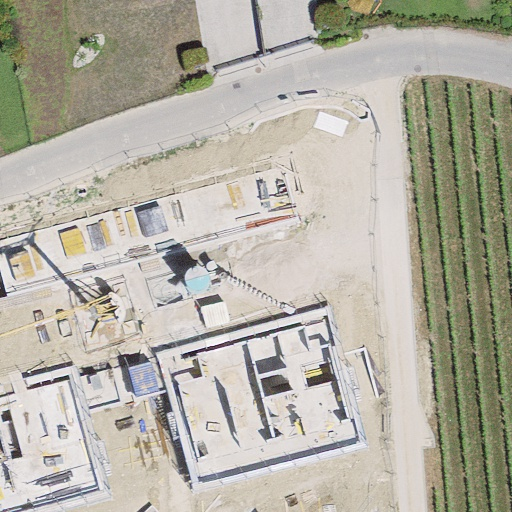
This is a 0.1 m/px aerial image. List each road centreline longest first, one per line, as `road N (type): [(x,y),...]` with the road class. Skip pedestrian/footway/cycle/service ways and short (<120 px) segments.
road 1 (unclassified): [(511,67),(487,57),(387,50),(117,137),(0,184)]
road 2 (track): [(412,511),(387,50)]
